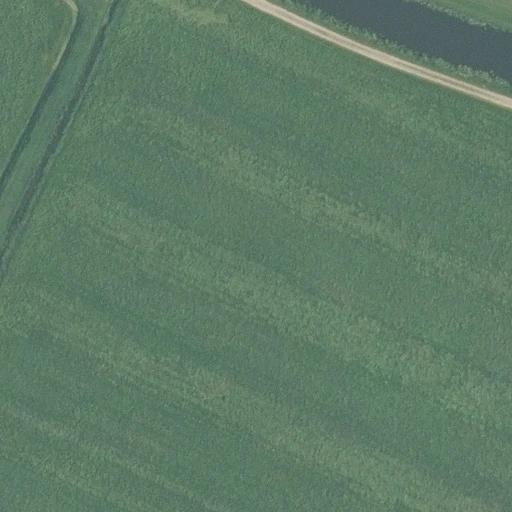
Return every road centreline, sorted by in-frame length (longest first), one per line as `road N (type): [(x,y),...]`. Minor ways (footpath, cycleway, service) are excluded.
road 1 (track): [(511,12),(478,0),(212,0),(511,108)]
road 2 (track): [(0,221),(97,0)]
